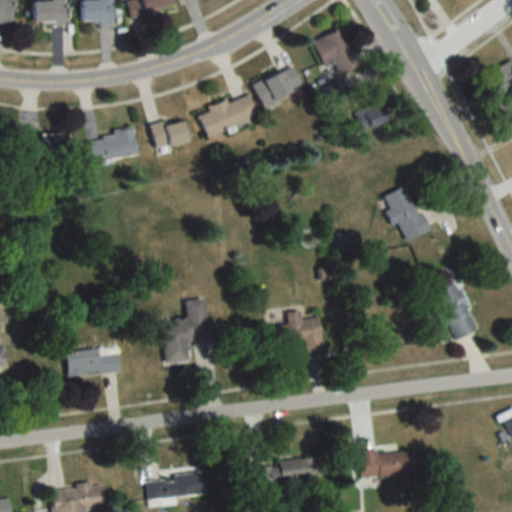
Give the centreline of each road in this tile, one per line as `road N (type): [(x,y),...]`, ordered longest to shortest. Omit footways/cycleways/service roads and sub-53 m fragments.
road 1 (residential): [(0,440),(511,372)]
road 2 (residential): [(0,79),(70,84),(125,77),(205,50),(293,0)]
road 3 (tertiary): [(511,248),(418,67),(373,0)]
